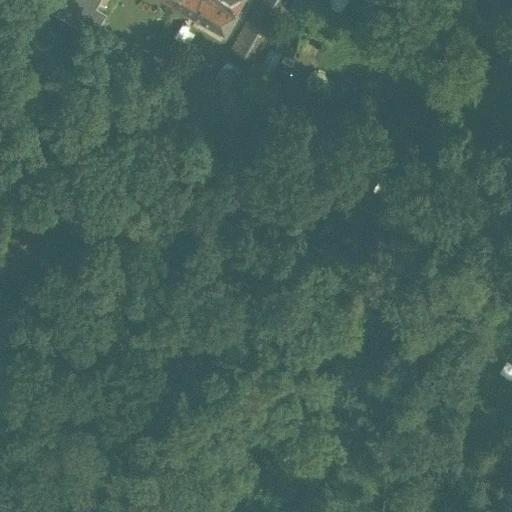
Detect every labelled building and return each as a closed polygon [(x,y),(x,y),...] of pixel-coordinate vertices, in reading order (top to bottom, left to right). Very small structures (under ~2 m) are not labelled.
[(55,0),(51,7),(95,31),(107,9),(98,3),(99,0),(55,0)] [(243,0),(177,0),(175,5),(225,33),(243,0)] [(249,57),(281,0),(259,0),(232,48),(249,57)] [(333,0),(332,3),(344,9),(348,0),(333,0)] [(270,74),(281,54),(269,48),(259,68),(270,74)] [(230,97),(225,107),(247,118),(252,108),(230,97)]
